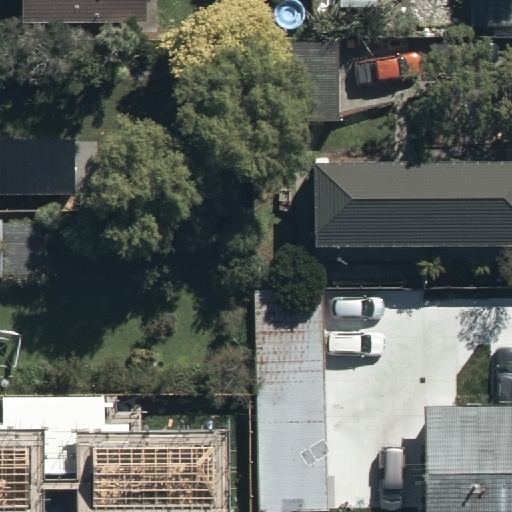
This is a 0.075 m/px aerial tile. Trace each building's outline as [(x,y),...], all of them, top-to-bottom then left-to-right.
[(22,0),(22,18),(146,15),(145,0),(22,0)] [(511,0),(467,0),(468,18),(511,18),(511,0)] [(336,38),(263,37),(263,111),(336,112),(336,38)] [(74,143),(0,144),(0,194),(74,194),(74,143)] [(511,148),(308,147),(308,233),(511,235),(511,148)] [(43,213),(2,213),(0,213),(0,274),(2,274),(2,268),(43,268),(43,213)] [(323,328),(250,329),(254,507),(326,505),(323,328)] [(511,511),(511,398),(422,399),(418,511),(511,511)] [(92,448),(93,511),(225,510),(224,446),(92,448)] [(30,448),(0,448),(0,507),(30,507),(30,448)]
